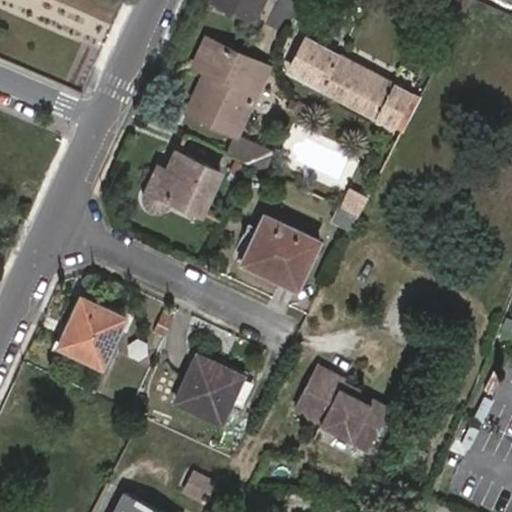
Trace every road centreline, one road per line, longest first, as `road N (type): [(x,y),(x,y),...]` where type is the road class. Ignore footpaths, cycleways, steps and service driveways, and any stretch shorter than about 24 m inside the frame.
road 1 (residential): [(52,222),(280,325)]
road 2 (residential): [(156,0),(52,222)]
road 3 (residential): [(52,222),(0,332)]
